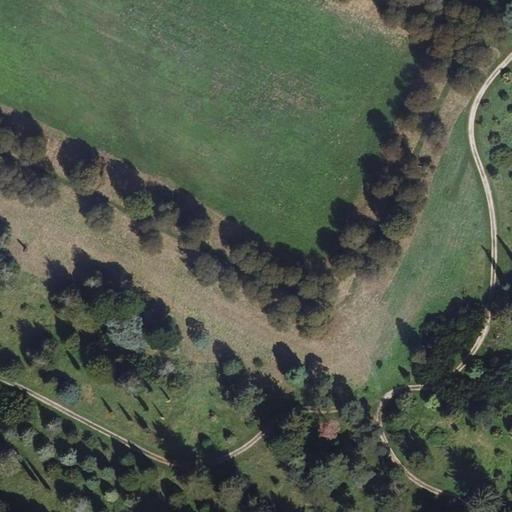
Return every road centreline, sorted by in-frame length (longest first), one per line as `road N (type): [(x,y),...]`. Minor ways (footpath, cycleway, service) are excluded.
road 1 (track): [(465,33),(330,297),(0,130)]
road 2 (track): [(511,66),(476,112),(475,144),(498,230),(495,304),(477,361),(447,392),(377,413)]
road 3 (track): [(377,413),(289,433),(213,477),(172,474),(0,390)]
road 4 (track): [(455,511),(395,481),(377,437),(377,413)]
